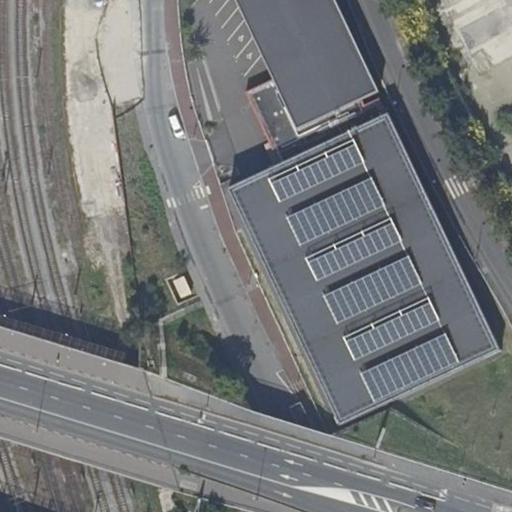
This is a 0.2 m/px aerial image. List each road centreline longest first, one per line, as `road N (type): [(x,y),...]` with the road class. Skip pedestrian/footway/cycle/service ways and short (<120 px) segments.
road 1 (primary): [(143,0),(157,116),(188,219),(325,511)]
road 2 (primary): [(369,0),(511,298)]
road 3 (primary): [(307,480),(0,381)]
